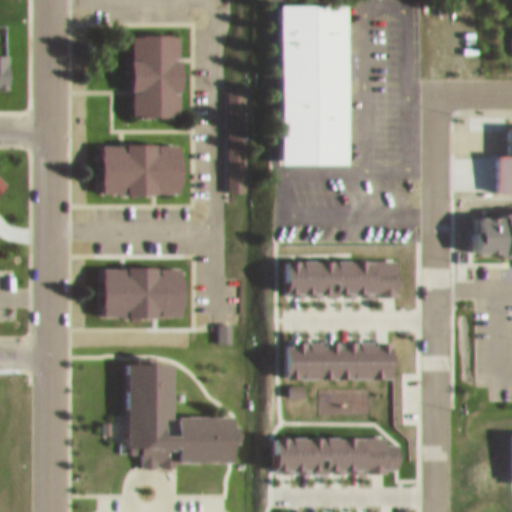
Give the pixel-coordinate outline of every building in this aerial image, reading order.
[(335,0),(265,0),(266,155),(336,155),(335,0)] [(511,0),(503,0),(504,44),(511,43),(511,0)] [(168,106),(169,25),(120,24),(119,106),(168,106)] [(244,76),(227,75),(226,167),(236,167),(236,176),(243,176),(244,76)] [(511,116),(495,117),(495,147),(511,146),(511,116)] [(86,186),(169,184),(168,134),(86,135),(86,186)] [(391,286),(391,250),(268,251),(268,286),(391,286)] [(86,258),(87,308),(168,307),(168,257),(86,258)] [(380,368),(380,334),(269,332),(269,367),(380,368)] [(160,354),(114,353),(114,444),(131,444),(131,455),(220,455),(221,406),(160,406),(160,354)]
